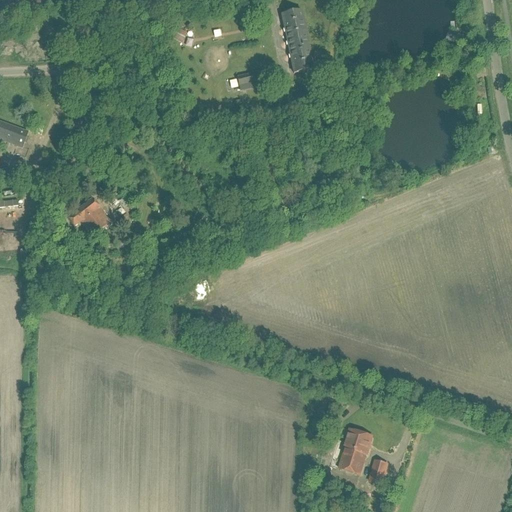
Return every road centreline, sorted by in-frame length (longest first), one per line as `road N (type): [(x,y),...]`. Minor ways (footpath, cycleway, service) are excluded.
road 1 (unclassified): [(158,0),(94,17),(63,68),(0,72)]
road 2 (tertiary): [(486,0),(511,154)]
